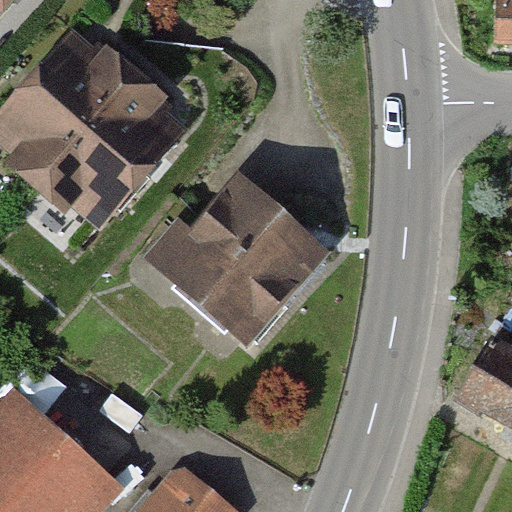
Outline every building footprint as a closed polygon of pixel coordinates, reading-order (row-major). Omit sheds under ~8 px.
[(0,0),(0,11),(9,0),(0,0)] [(511,42),(511,3),(503,3),(502,42),(511,42)] [(0,128),(0,135),(47,176),(133,78),(109,57),(100,67),(73,44),(0,128)] [(47,176),(100,222),(175,136),(149,113),(160,100),(133,78),(47,176)] [(319,257),(241,189),(171,270),(248,338),(319,257)] [(511,354),(492,344),(460,401),(511,430),(511,354)] [(0,511),(75,511),(98,487),(24,419),(0,445),(0,511)] [(230,511),(187,476),(163,505),(151,495),(136,511),(230,511)]
